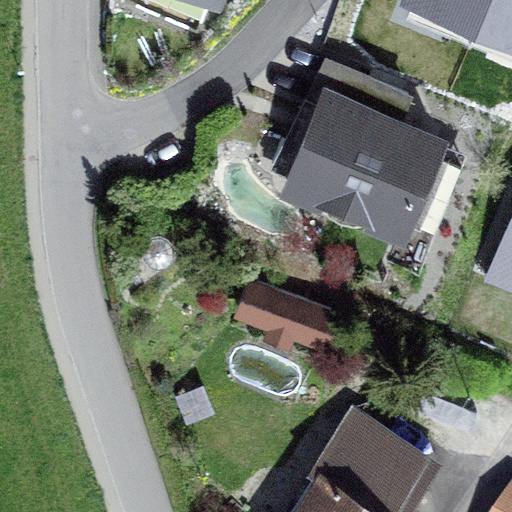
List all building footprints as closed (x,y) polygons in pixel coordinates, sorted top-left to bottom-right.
[(126,0),(197,30),(210,0),(126,0)] [(511,0),(405,0),(404,2),(511,47),(511,0)] [(339,64),(289,186),(323,200),(329,213),(341,219),(353,222),(366,218),(400,232),(438,139),(396,122),(408,92),(339,64)] [(511,225),(490,279),(511,288),(511,225)] [(255,280),(242,318),(317,345),(331,307),(255,280)] [(396,511),(429,462),(354,414),(289,511),(396,511)] [(511,511),(511,485),(494,511),(511,511)]
